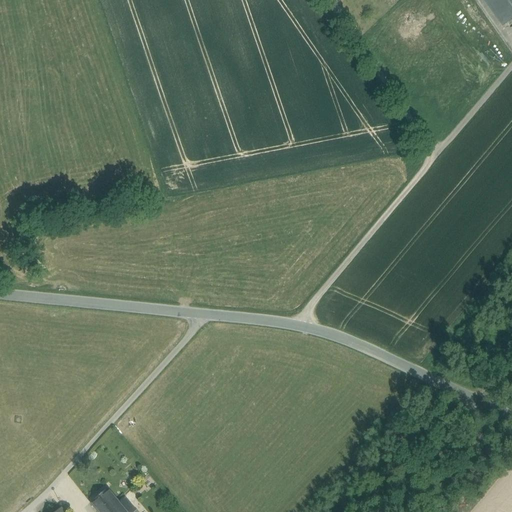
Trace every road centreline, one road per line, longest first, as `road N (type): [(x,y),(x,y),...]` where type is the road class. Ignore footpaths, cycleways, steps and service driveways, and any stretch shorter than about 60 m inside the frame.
road 1 (residential): [(0,295),(298,325)]
road 2 (track): [(28,511),(162,373),(205,315)]
road 3 (residential): [(298,325),(384,352),(511,416)]
road 4 (residential): [(298,325),(435,156)]
road 5 (residential): [(435,156),(329,0)]
road 6 (track): [(369,511),(469,392)]
